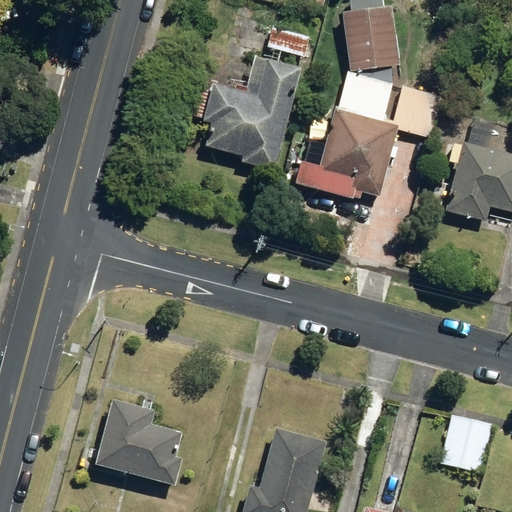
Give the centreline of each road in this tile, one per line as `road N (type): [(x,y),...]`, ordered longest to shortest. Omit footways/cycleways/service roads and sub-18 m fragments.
road 1 (residential): [(60,241),(511,360)]
road 2 (tertiary): [(122,0),(60,241)]
road 3 (tertiary): [(60,241),(0,471)]
